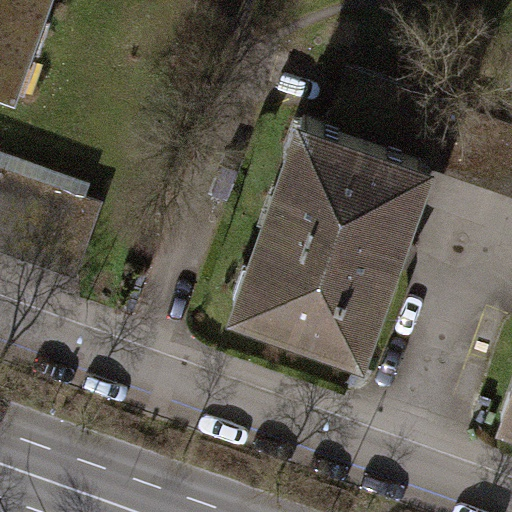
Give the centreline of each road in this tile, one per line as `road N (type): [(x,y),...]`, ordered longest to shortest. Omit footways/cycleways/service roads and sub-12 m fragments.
road 1 (unclassified): [(511,509),(0,327)]
road 2 (secondary): [(0,467),(130,511)]
